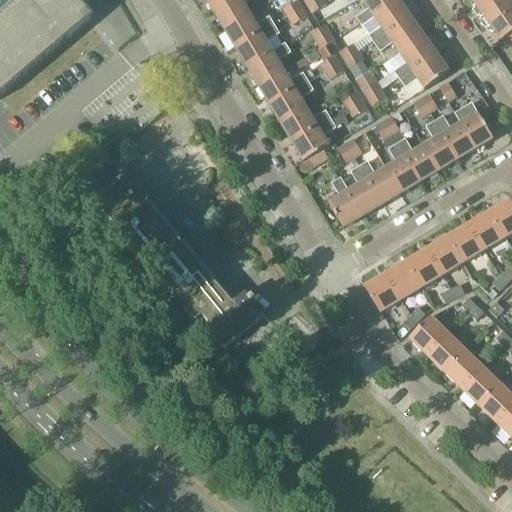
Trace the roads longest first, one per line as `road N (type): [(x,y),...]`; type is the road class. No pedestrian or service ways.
road 1 (residential): [(333,273),(167,0)]
road 2 (secondary): [(206,511),(0,321)]
road 3 (residential): [(511,475),(383,356),(333,273)]
road 4 (secondary): [(0,364),(102,471),(155,511)]
road 5 (residential): [(333,273),(506,170)]
road 6 (residential): [(511,102),(438,0)]
